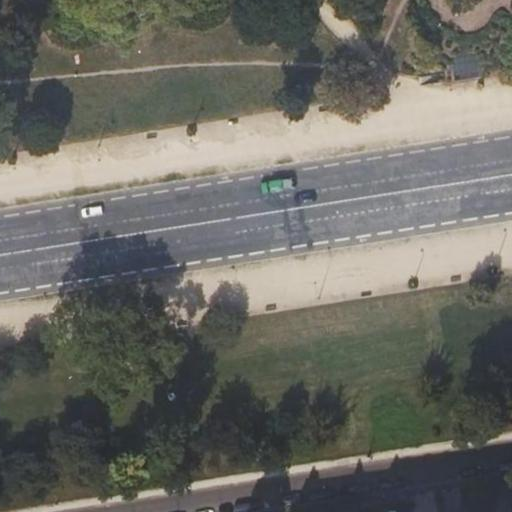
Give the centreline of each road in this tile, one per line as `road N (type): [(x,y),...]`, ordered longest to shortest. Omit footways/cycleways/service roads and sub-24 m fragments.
road 1 (secondary): [(0,256),(511,175)]
road 2 (residential): [(151,511),(511,455)]
